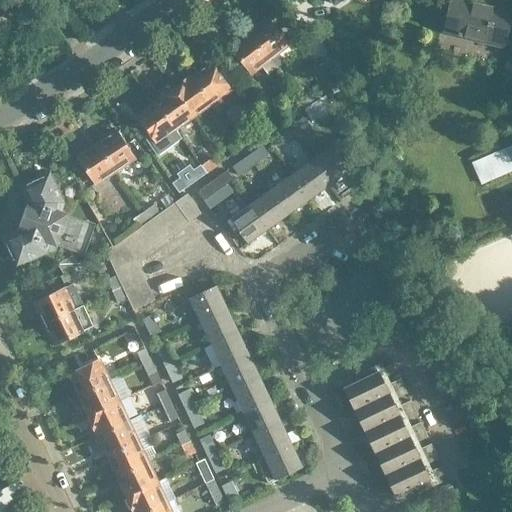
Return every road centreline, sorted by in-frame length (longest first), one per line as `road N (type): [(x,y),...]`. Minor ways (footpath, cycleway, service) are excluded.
road 1 (residential): [(262,511),(347,473),(257,281),(367,206)]
road 2 (tertiary): [(0,113),(172,0)]
road 3 (residential): [(62,511),(0,380)]
